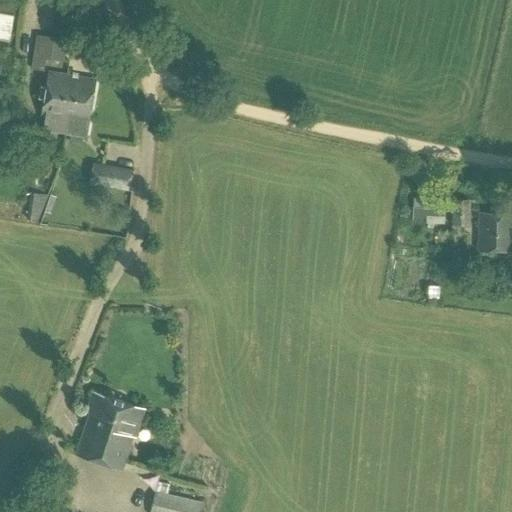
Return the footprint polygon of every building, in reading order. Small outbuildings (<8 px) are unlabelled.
[(14,15),(0,12),(0,39),(9,41),(14,15)] [(47,49),(49,37),(36,36),(31,69),(43,70),(44,59),(50,59),(52,50),(47,49)] [(52,50),(50,59),(63,61),(66,41),(52,39),(52,38),(49,37),(47,49),(52,50)] [(64,87),(66,75),(48,72),(40,116),(46,117),(44,131),(66,134),(68,120),(69,121),(71,109),(67,108),(70,88),(64,87)] [(86,137),(96,80),(66,75),(64,87),(70,88),(67,108),(71,109),(69,121),(68,120),(66,134),(68,135),(86,137)] [(132,170),(104,166),(104,167),(101,186),(129,191),(132,170)] [(37,221),(48,197),(47,195),(29,192),(27,219),(37,221)] [(442,215),(442,200),(414,199),(413,221),(426,221),(426,215),(442,215)] [(469,226),(469,201),(453,200),(452,226),(469,226)] [(511,251),(511,214),(479,213),(479,251),(511,251)] [(134,438),(144,409),(93,393),(87,413),(90,414),(76,455),(122,470),(132,438),(134,438)] [(200,511),(203,502),(154,491),(149,511),(200,511)]
